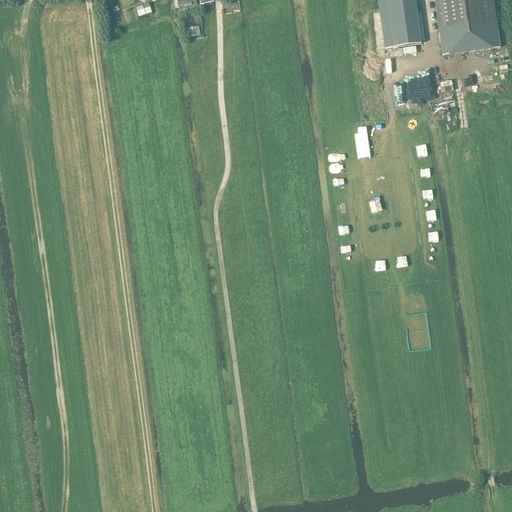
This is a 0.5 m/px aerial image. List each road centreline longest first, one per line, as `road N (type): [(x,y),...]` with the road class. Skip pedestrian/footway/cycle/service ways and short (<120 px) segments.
road 1 (track): [(253,511),(210,217),(226,165),(215,0)]
road 2 (track): [(154,511),(87,0)]
road 3 (track): [(493,467),(454,64)]
